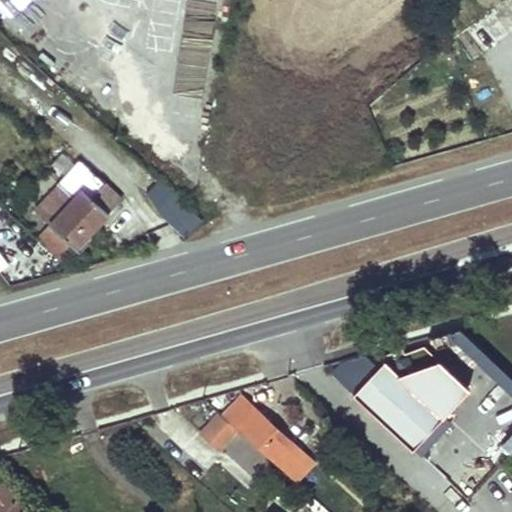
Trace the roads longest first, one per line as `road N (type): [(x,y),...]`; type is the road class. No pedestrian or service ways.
road 1 (primary): [(0,395),(511,250)]
road 2 (primary): [(511,179),(0,324)]
road 3 (unknown): [(0,78),(128,188),(184,272)]
